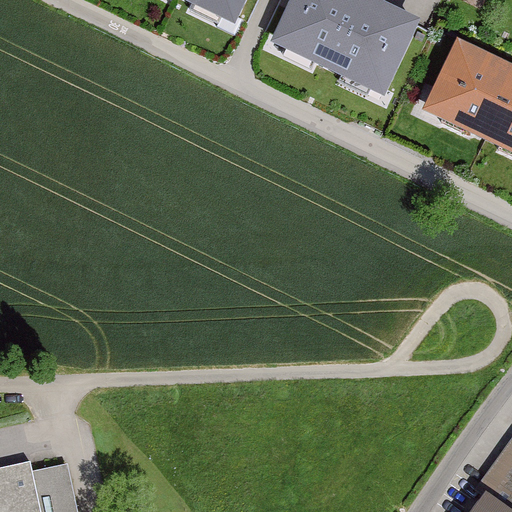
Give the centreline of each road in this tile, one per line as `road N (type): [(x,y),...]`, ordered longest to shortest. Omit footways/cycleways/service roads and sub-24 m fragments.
road 1 (residential): [(511,220),(58,0)]
road 2 (residential): [(511,398),(430,511)]
